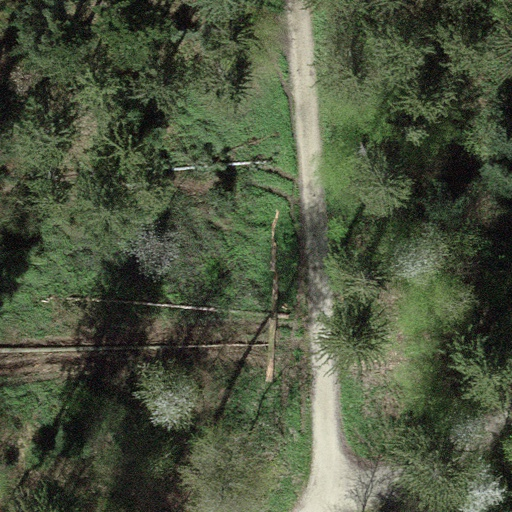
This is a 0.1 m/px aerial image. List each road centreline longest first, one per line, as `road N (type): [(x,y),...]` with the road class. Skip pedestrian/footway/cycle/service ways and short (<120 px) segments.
road 1 (track): [(330,508),(304,196),(305,0)]
road 2 (track): [(511,415),(324,511)]
